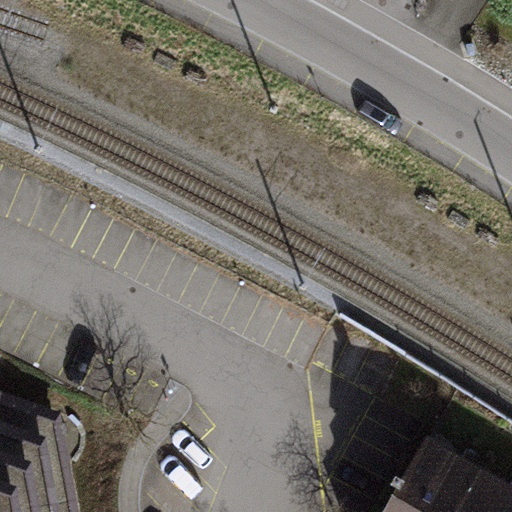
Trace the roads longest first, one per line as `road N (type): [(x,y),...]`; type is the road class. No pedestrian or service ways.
road 1 (residential): [(511,147),(254,0)]
road 2 (residential): [(220,511),(273,386)]
